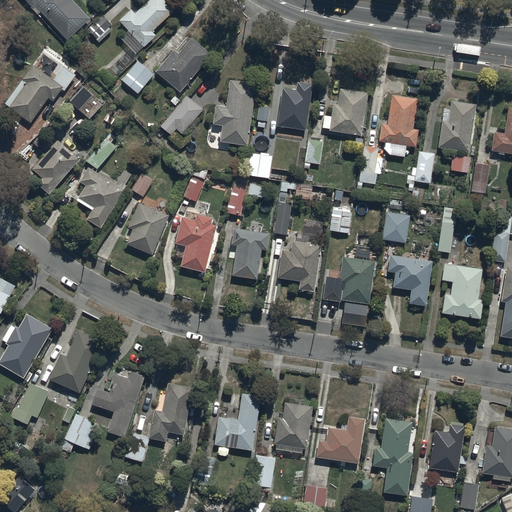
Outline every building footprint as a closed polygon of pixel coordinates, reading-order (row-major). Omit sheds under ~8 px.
[(26,0),(67,40),(88,17),(73,0),(26,0)] [(172,10),(162,0),(142,0),(114,18),(136,51),(172,10)] [(112,24),(102,14),(87,29),(100,42),(113,29),(110,26),(112,24)] [(208,51),(190,37),(152,70),(179,90),(208,51)] [(154,73),(138,59),(121,79),(137,93),(154,73)] [(64,64),(54,78),(32,63),(23,77),(28,81),(10,106),(32,121),(49,97),(54,100),(63,88),(65,90),(77,73),(64,64)] [(259,78),(227,78),(212,107),(218,137),(247,143),(259,78)] [(309,83),(278,79),(273,124),(304,128),(309,83)] [(103,103),(82,83),(68,98),(90,117),(103,103)] [(368,91),(341,87),(339,97),(337,97),(336,103),(333,102),(331,115),(324,114),(322,126),(330,127),(330,129),(363,134),(368,91)] [(418,97),(392,93),(388,123),(383,122),(380,140),(385,141),(383,151),(405,155),(407,144),(416,145),(419,127),(414,127),(418,97)] [(199,109),(184,96),(159,124),(180,131),(199,109)] [(475,103),(451,99),(450,107),(443,106),(437,147),(468,151),(475,103)] [(270,106),(259,105),(257,118),(268,120),(270,106)] [(511,106),(508,106),(504,132),(494,131),(492,151),(511,153),(511,106)] [(115,137),(111,133),(86,160),(97,168),(116,146),(111,141),(115,137)] [(324,140),(309,137),(305,161),(320,163),(324,140)] [(80,157),(57,138),(32,168),(43,177),(38,182),(50,192),(80,157)] [(380,146),(364,144),(359,180),(358,180),(357,187),(362,188),(363,181),(376,183),(377,173),(382,173),(384,157),(378,156),(380,146)] [(435,152),(419,150),(416,167),(414,166),(412,174),(416,175),(415,180),(430,182),(435,152)] [(247,173),(269,176),(272,155),(250,151),(247,173)] [(470,156),(453,153),(451,169),(468,171),(470,156)] [(488,163),(474,161),(470,191),(484,193),(488,163)] [(116,182),(88,166),(79,181),(86,184),(79,196),(95,205),(87,218),(102,226),(132,174),(123,169),(116,182)] [(155,180),(142,171),(131,188),(144,197),(155,180)] [(191,175),(183,195),(197,200),(205,180),(191,175)] [(241,215),(250,179),(236,175),(227,211),(241,215)] [(287,233),(292,203),(286,202),(288,188),(297,189),(298,183),(281,180),(273,231),(287,233)] [(251,183),(249,193),(262,196),(264,186),(251,183)] [(169,214),(139,201),(122,240),(152,253),(169,214)] [(458,207),(445,205),(438,250),(450,251),(454,224),(455,224),(458,207)] [(352,211),(333,208),(330,229),(349,232),(352,211)] [(411,214),(387,210),(382,238),(406,242),(411,214)] [(213,216),(197,213),(196,219),(182,216),(176,242),(185,244),(180,265),(206,271),(217,224),(212,223),(213,216)] [(505,261),(508,233),(511,233),(511,215),(496,213),(490,260),(505,261)] [(270,232),(235,227),(232,243),(237,243),(233,274),(258,278),(262,248),(267,249),(270,232)] [(322,244),(292,240),(291,249),(282,248),(278,277),(301,280),(299,288),(316,291),(322,244)] [(433,259),(391,253),(388,270),(395,271),(393,286),(412,289),(410,303),(426,305),(433,259)] [(375,259),(343,255),(340,282),(344,282),(342,300),(370,303),(375,259)] [(482,267),(445,262),(442,279),(453,280),(451,293),(445,292),(442,313),(480,318),(483,298),(478,298),(482,267)] [(511,265),(506,265),(505,274),(503,273),(500,300),(502,300),(501,307),(504,307),(503,317),(511,317),(511,265)] [(1,276),(0,276),(0,311),(1,312),(16,284),(1,276)] [(53,327),(27,312),(19,327),(11,322),(1,338),(9,343),(0,358),(0,362),(24,376),(53,327)] [(103,340),(78,329),(67,354),(61,351),(49,377),(80,391),(103,340)] [(145,375),(130,370),(128,376),(114,372),(108,390),(97,386),(92,402),(115,410),(108,430),(125,435),(145,375)] [(13,405),(8,415),(28,423),(32,414),(38,416),(49,390),(29,381),(18,407),(13,405)] [(193,386),(168,381),(163,410),(154,409),(149,437),(166,440),(168,430),(184,433),(193,386)] [(262,395),(242,391),(237,418),(220,415),(215,443),(253,449),(262,395)] [(302,452),(303,447),(308,447),(315,404),(286,400),(283,416),(279,415),(275,442),(277,443),(276,448),(302,452)] [(92,420),(76,413),(61,446),(71,451),(75,442),(89,448),(100,425),(92,421),(92,420)] [(366,421),(349,418),(347,431),(328,428),(326,443),(320,442),(317,459),(358,465),(366,421)] [(413,425),(386,420),(381,449),(377,449),(373,467),(388,470),(384,494),(407,498),(415,455),(408,454),(413,425)] [(467,456),(460,455),(465,425),(449,422),(448,426),(445,425),(445,430),(435,428),(429,467),(432,467),(431,472),(455,476),(455,471),(457,472),(459,462),(466,464),(467,456)] [(511,428),(495,426),(492,445),(486,445),(482,473),(493,474),(493,478),(510,480),(511,477),(511,428)] [(131,432),(124,456),(143,461),(150,437),(149,437),(131,432)] [(217,457),(200,453),(194,481),(211,484),(217,457)] [(276,456),(256,453),(250,488),(269,491),(276,456)] [(37,487),(29,480),(35,473),(27,465),(0,495),(0,498),(15,511),(29,495),(31,497),(37,491),(34,490),(37,487)] [(372,478),(359,476),(356,498),(370,500),(372,478)] [(479,482),(464,480),(459,511),(467,511),(472,509),(475,509),(479,482)] [(328,486),(307,483),(303,504),(325,508),(328,486)] [(430,511),(433,498),(412,495),(409,511),(430,511)] [(511,511),(511,495),(502,500),(507,511),(511,511)] [(271,511),(276,503),(255,501),(251,506),(246,511),(271,511)]
